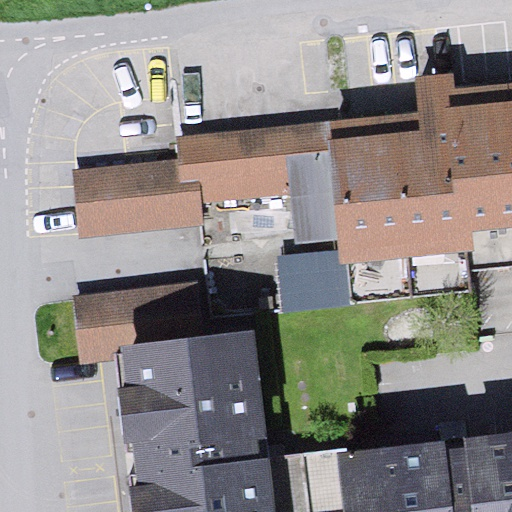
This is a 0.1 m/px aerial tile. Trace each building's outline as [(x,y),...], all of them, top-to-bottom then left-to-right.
[(395,120),(304,128),(315,259),(448,247),(447,226),(511,220),(511,81),(429,88),(427,69),(391,72),(395,120)] [(263,201),(261,122),(151,125),(151,158),(46,161),(48,235),(185,231),(184,203),(263,201)] [(264,511),(240,333),(125,349),(147,511),(264,511)] [(511,511),(511,428),(455,437),(465,511),(511,511)] [(323,511),(465,511),(455,437),(316,458),(323,511)]
